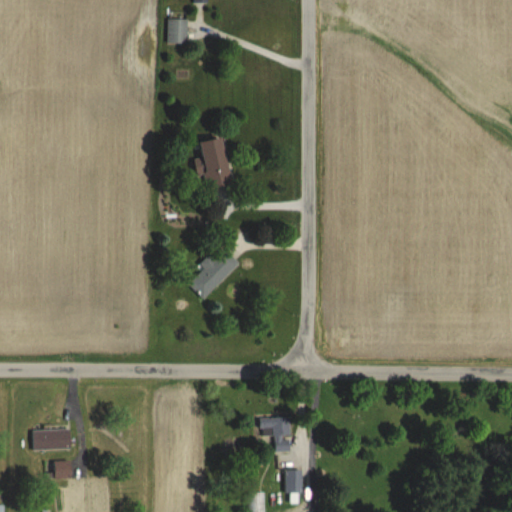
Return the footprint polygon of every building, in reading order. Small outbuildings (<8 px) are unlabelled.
[(182,42),(182,19),(163,19),(163,42),(182,42)] [(214,135),(190,140),(194,157),(189,158),(193,175),(197,174),(200,189),(225,183),(214,135)] [(202,255),(190,267),(194,271),(181,283),(196,298),(232,262),(217,246),(205,258),(202,255)] [(285,450),(285,417),(253,417),(253,434),(269,434),(269,450),(285,450)] [(66,449),(66,429),(28,429),(28,449),(66,449)] [(66,460),(48,460),(48,479),(66,479),(66,460)] [(279,469),(280,493),(284,493),(285,502),(296,502),(296,469),(279,469)] [(259,511),(260,491),(244,491),(243,511),(259,511)]
